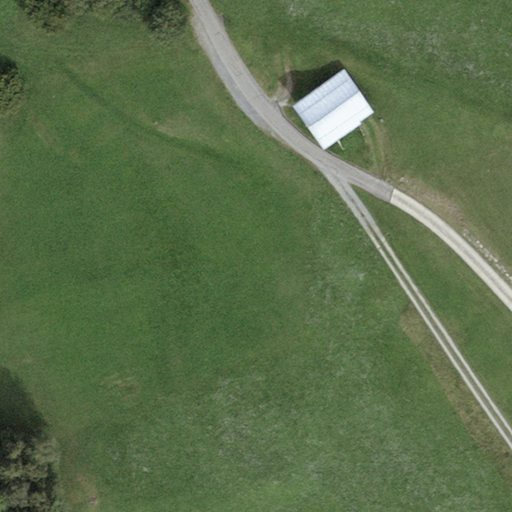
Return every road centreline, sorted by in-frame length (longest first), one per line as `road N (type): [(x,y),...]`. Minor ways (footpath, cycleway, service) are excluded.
road 1 (unclassified): [(195,0),(264,110),(326,163),(430,219),(511,301)]
road 2 (track): [(326,163),(511,442)]
